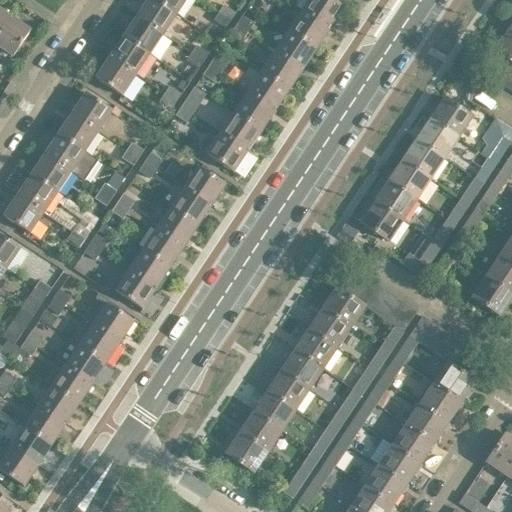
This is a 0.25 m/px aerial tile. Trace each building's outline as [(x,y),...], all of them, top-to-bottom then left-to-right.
[(147,0),(137,16),(163,34),(177,14),(156,0),(147,0)] [(156,0),(177,14),(186,0),(156,0)] [(344,7),(333,0),(309,0),(303,10),(330,29),(344,7)] [(388,2),(378,18),(382,21),(393,5),(388,2)] [(236,13),(224,5),(219,13),(231,20),(236,13)] [(0,9),(0,31),(10,16),(0,9)] [(330,29),(303,10),(289,31),(316,49),(330,29)] [(214,20),(226,28),(231,20),(219,13),(214,20)] [(0,47),(13,56),(31,30),(10,16),(0,31),(0,47)] [(124,36),(150,54),(163,34),(137,16),(124,36)] [(253,24),(242,16),(237,24),(248,32),(253,24)] [(230,34),(242,41),(248,32),(237,24),(230,34)] [(496,51),(511,61),(511,31),(510,30),(496,51)] [(316,49),(289,31),(275,51),(302,70),(316,49)] [(110,57),(136,74),(150,54),(124,36),(110,57)] [(208,53),(197,46),(192,53),(203,61),(208,53)] [(302,70),(275,51),(262,71),(289,90),(302,70)] [(187,60),(198,68),(203,61),(192,53),(187,60)] [(502,56),(488,76),(498,83),(511,63),(502,56)] [(96,78),(122,96),(136,74),(110,57),(96,78)] [(226,65),(215,57),(209,65),(221,73),(226,65)] [(511,62),(511,63),(498,83),(508,89),(511,83),(511,62)] [(203,75),(215,82),(221,73),(209,65),(203,75)] [(289,90),(262,71),(248,92),(275,111),(289,90)] [(181,94),(170,86),(165,94),(176,101),(181,94)] [(113,110),(86,92),(73,113),(99,131),(113,110)] [(275,111),(248,92),(234,112),(261,131),(275,111)] [(160,101),(171,109),(176,101),(165,94),(160,101)] [(199,105),(188,98),(182,106),(193,114),(199,105)] [(472,117),(445,99),(430,120),(458,138),(472,117)] [(176,115),(187,123),(193,114),(182,106),(176,115)] [(261,131),(234,112),(221,133),(248,151),(261,131)] [(59,133),(85,151),(99,131),(73,113),(59,133)] [(458,138),(430,120),(417,140),(444,159),(458,138)] [(46,153),(72,171),(85,151),(59,133),(46,153)] [(207,154),(234,172),(248,151),(221,133),(207,154)] [(511,143),(502,138),(488,158),(497,164),(511,143)] [(444,159),(417,140),(403,161),(431,179),(444,159)] [(144,151),(132,143),(127,150),(139,158),(144,151)] [(122,158),(134,166),(139,158),(127,150),(122,158)] [(32,173),(58,191),(72,171),(46,153),(32,173)] [(162,161),(150,153),(145,161),(157,169),(162,161)] [(511,174),(511,154),(503,168),(511,174)] [(497,164),(488,158),(475,179),(483,185),(497,164)] [(139,171),(150,179),(157,169),(145,161),(139,171)] [(431,179),(403,161),(389,181),(417,200),(431,179)] [(226,185),(198,166),(184,188),(211,206),(226,185)] [(511,174),(503,168),(489,189),(498,195),(511,174)] [(18,194),(44,212),(58,191),(32,173),(18,194)] [(119,174),(111,187),(105,183),(100,191),(112,198),(125,178),(119,174)] [(483,185),(475,179),(461,200),(469,205),(483,185)] [(417,200),(389,181),(375,202),(403,221),(417,200)] [(211,206),(184,188),(170,208),(197,227),(211,206)] [(498,195),(489,189),(475,209),(485,215),(498,195)] [(95,199),(106,206),(112,198),(100,191),(95,199)] [(4,216),(30,233),(44,212),(18,194),(4,216)] [(135,202),(124,194),(118,202),(129,210),(135,202)] [(62,206),(88,224),(85,229),(78,224),(77,226),(70,222),(71,220),(54,209),(49,216),(73,232),(84,239),(98,218),(68,197),(62,206)] [(469,205),(461,200),(447,220),(456,226),(469,205)] [(112,212),(123,219),(129,210),(118,202),(112,212)] [(361,223),(389,242),(403,221),(375,202),(361,223)] [(197,227),(170,208),(157,229),(184,247),(197,227)] [(485,215),(475,209),(462,230),(471,236),(485,215)] [(456,226),(447,220),(433,241),(442,247),(456,226)] [(105,222),(100,231),(110,238),(115,229),(105,222)] [(347,223),(339,236),(351,244),(360,231),(347,223)] [(184,247),(157,229),(143,249),(170,268),(184,247)] [(471,236),(462,230),(448,251),(457,257),(471,236)] [(68,239),(79,247),(84,239),(73,232),(68,239)] [(21,248),(0,234),(0,265),(6,269),(21,248)] [(108,243),(96,235),(91,243),(102,251),(108,243)] [(511,238),(500,256),(511,263),(511,238)] [(419,262),(428,268),(442,247),(433,241),(419,262)] [(84,253),(96,261),(102,251),(91,243),(84,253)] [(170,268),(143,249),(129,269),(156,288),(170,268)] [(434,272),(443,278),(457,257),(448,251),(434,272)] [(511,263),(500,256),(486,276),(511,293),(511,263)] [(427,267),(415,259),(409,268),(421,276),(427,267)] [(115,291),(143,309),(156,288),(129,269),(115,291)] [(357,272),(344,292),(354,299),(367,279),(357,272)] [(472,297),(500,316),(511,298),(511,293),(486,276),(472,297)] [(364,305),(377,285),(367,279),(354,299),(364,305)] [(51,289),(40,281),(35,289),(46,296),(51,289)] [(374,312),(387,292),(377,285),(364,305),(374,312)] [(365,307),(337,288),(323,309),(351,328),(365,307)] [(46,296),(35,289),(22,307),(34,315),(46,296)] [(71,298),(60,290),(54,299),(65,307),(71,298)] [(387,292),(374,312),(384,319),(397,299),(387,292)] [(134,322),(107,303),(109,300),(99,293),(83,318),(93,325),(120,343),(134,322)] [(48,308),(60,316),(65,307),(54,299),(48,308)] [(397,299),(384,319),(394,326),(407,305),(397,299)] [(403,332),(417,312),(407,305),(394,326),(403,332)] [(46,309),(40,319),(52,327),(59,318),(46,309)] [(309,330),(337,348),(351,328),(323,309),(309,330)] [(423,317),(410,336),(420,343),(433,323),(423,317)] [(24,329),(13,321),(8,329),(19,336),(24,329)] [(430,350),(443,330),(433,323),(420,343),(430,350)] [(93,325),(79,345),(106,363),(120,343),(93,325)] [(403,333),(395,327),(380,348),(389,354),(403,333)] [(2,337),(14,344),(19,336),(8,329),(2,337)] [(295,351),(323,369),(337,348),(309,330),(295,351)] [(440,356),(453,337),(443,330),(430,350),(440,356)] [(44,339),(33,331),(27,340),(38,348),(44,339)] [(418,343),(409,337),(395,358),(404,364),(418,343)] [(453,337),(440,356),(450,363),(463,343),(453,337)] [(7,340),(0,350),(0,353),(8,359),(9,359),(10,358),(18,346),(15,344),(14,344),(7,340)] [(21,348),(32,356),(38,348),(27,340),(21,348)] [(106,363),(79,345),(71,340),(57,360),(65,365),(93,384),(106,363)] [(463,343),(450,363),(460,369),(473,350),(463,343)] [(367,368),(375,374),(389,354),(380,348),(367,368)] [(470,376),(483,357),(473,350),(460,369),(470,376)] [(281,371),(309,390),(323,369),(295,351),(281,371)] [(404,364),(395,358),(382,378),(391,384),(404,364)] [(476,381),(448,363),(434,384),(462,402),(476,381)] [(93,384),(65,365),(51,386),(79,404),(93,384)] [(353,389),(362,395),(375,374),(367,368),(353,389)] [(268,392),(295,410),(309,390),(281,371),(268,392)] [(17,380),(5,372),(0,379),(0,381),(11,388),(17,380)] [(391,384),(382,378),(368,399),(377,405),(391,384)] [(0,393),(5,397),(11,388),(0,381),(0,393)] [(420,404),(448,423),(462,402),(434,384),(420,404)] [(79,404),(51,386),(38,406),(65,425),(79,404)] [(339,410),(348,416),(362,395),(353,389),(339,410)] [(254,412),(282,431),(295,410),(268,392),(254,412)] [(377,405),(368,399),(354,420),(363,426),(377,405)] [(407,425),(434,443),(448,423),(420,404),(407,425)] [(65,425),(38,406),(24,427),(51,445),(65,425)] [(326,430),(334,436),(348,416),(339,410),(326,430)] [(240,433),(268,452),(282,431),(254,412),(240,433)] [(363,426),(354,420),(341,440),(349,446),(363,426)] [(393,446),(421,464),(434,443),(407,425),(393,446)] [(51,445),(24,427),(10,447),(38,465),(51,445)] [(312,451),(321,457),(334,436),(326,430),(312,451)] [(226,454),(254,473),(268,452),(240,433),(226,454)] [(511,439),(505,435),(486,462),(508,476),(511,469),(511,439)] [(349,446),(341,440),(327,461),(336,467),(349,446)] [(379,466),(407,485),(421,464),(393,446),(379,466)] [(0,462),(0,469),(24,486),(38,465),(10,447),(0,462)] [(298,472),(307,477),(321,457),(312,451),(298,472)] [(336,467),(327,461),(313,482),(322,487),(336,467)] [(365,487),(393,505),(407,485),(379,466),(365,487)] [(284,493),(293,499),(307,477),(298,472),(284,493)] [(299,503),(308,509),(322,487),(313,482),(299,503)] [(352,507),(358,511),(388,511),(393,505),(365,487),(352,507)] [(466,494),(460,503),(473,511),(483,511),(487,508),(466,494)] [(0,511),(6,511),(10,508),(0,501),(0,511)]
